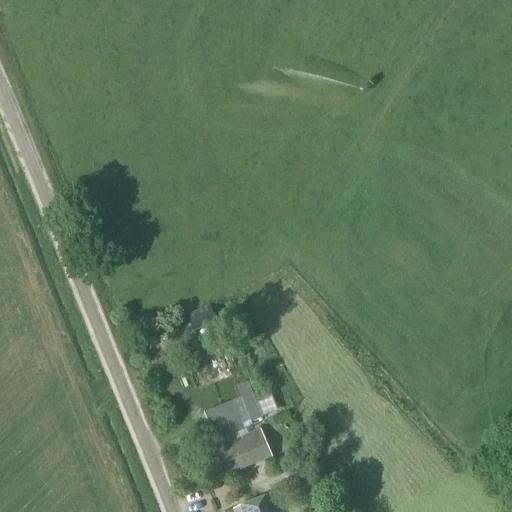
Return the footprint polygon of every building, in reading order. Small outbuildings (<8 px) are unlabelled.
[(217,323),(210,307),(188,316),(195,333),(217,323)] [(238,387),(242,397),(252,423),(263,419),(249,383),(238,387)] [(213,450),(224,477),(272,458),(261,431),(251,435),(237,399),(204,412),(218,448),(213,450)] [(311,503),(315,511),(331,511),(324,497),(329,494),(320,476),(301,486),(310,504),(311,503)] [(280,511),(274,495),(231,511),(280,511)]
